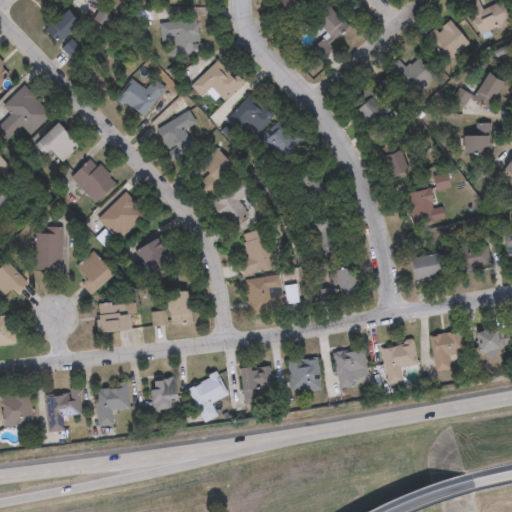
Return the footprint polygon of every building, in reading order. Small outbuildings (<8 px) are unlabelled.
[(287,18),(278,0),(304,0),(308,8),(287,18)] [(476,0),(479,8),(500,0),(503,0),(511,22),(474,34),(464,3),(473,0),(476,0)] [(324,36),(308,19),(324,5),(345,28),(327,45),(329,47),(318,57),(310,49),(324,36)] [(46,30),(68,7),(82,21),(59,43),(46,30)] [(105,25),(94,19),(101,7),(112,13),(105,25)] [(199,18),(202,52),(178,54),(176,36),(162,37),(160,22),(199,18)] [(446,62),(426,43),(445,22),(466,41),(446,62)] [(71,56),(62,47),(70,38),(80,47),(71,56)] [(403,68),(418,57),(432,78),(407,96),(387,68),(397,60),(403,68)] [(219,94),(210,102),(193,83),(220,59),(242,83),(224,100),(219,94)] [(0,81),(0,60),(10,71),(0,81)] [(486,108),(467,97),(462,106),(451,99),(457,88),(471,96),(484,73),(500,83),(486,108)] [(143,116),(118,95),(133,78),(146,89),(154,79),(165,89),(143,116)] [(0,129),(0,123),(11,113),(2,104),(23,85),(49,112),(30,131),(23,123),(8,137),(0,129)] [(347,104),(365,85),(388,107),(370,126),(347,104)] [(274,115),(257,132),(246,121),(237,130),(225,119),(251,93),(274,115)] [(197,122),(186,129),(194,144),(174,156),(157,128),(189,109),(197,122)] [(51,149),(46,155),(35,145),(58,122),(80,143),(62,160),(51,149)] [(282,160),(264,146),(281,124),(299,138),(282,160)] [(461,154),(461,135),(467,135),(467,126),(488,126),(488,154),(461,154)] [(404,169),(381,161),(389,139),(412,147),(404,169)] [(239,168),(211,196),(199,184),(210,173),(198,161),(215,145),(239,168)] [(0,170),(8,163),(0,154),(0,170)] [(511,180),(499,170),(511,155),(511,180)] [(71,177),(91,157),(117,182),(97,203),(71,177)] [(294,174),(316,167),(324,194),(302,200),(294,174)] [(229,227),(211,200),(245,178),(253,190),(239,199),(248,214),(229,227)] [(449,179),(449,187),(436,187),(436,180),(449,179)] [(417,224),(412,191),(432,188),(437,221),(417,224)] [(146,213),(119,240),(98,218),(125,191),(146,213)] [(0,192),(12,197),(2,232),(0,231),(0,192)] [(321,249),(303,230),(329,206),(338,215),(326,227),(334,236),(321,249)] [(60,227),(59,269),(35,268),(36,232),(51,233),(51,226),(60,227)] [(242,234),(265,228),(274,267),(242,275),(239,259),(247,257),(242,234)] [(138,248),(162,237),(174,263),(150,274),(138,248)] [(462,273),(456,253),(485,246),(490,266),(462,273)] [(93,295),(81,283),(87,278),(75,267),(91,250),(115,272),(93,295)] [(417,278),(414,257),(440,252),(444,273),(417,278)] [(12,288),(1,299),(0,298),(0,267),(7,260),(29,282),(17,293),(12,288)] [(363,292),(344,297),(336,271),(354,265),(363,292)] [(270,288),(273,310),(249,313),(245,279),(279,275),(280,287),(270,288)] [(285,302),(285,284),(297,284),(298,302),(285,302)] [(170,289),(190,289),(190,322),(170,322),(170,289)] [(98,303),(130,302),(130,330),(99,331),(98,303)] [(152,324),(152,311),(166,311),(166,324),(152,324)] [(0,345),(0,315),(12,314),(15,344),(0,345)] [(510,327),(510,349),(473,349),(473,327),(510,327)] [(445,355),(447,368),(432,370),(427,335),(458,331),(461,353),(445,355)] [(382,346),(414,341),(418,364),(402,366),(404,380),(388,383),(382,346)] [(365,348),(368,376),(355,377),(356,385),(338,387),(334,352),(365,348)] [(288,360),(318,358),(321,389),(291,391),(288,360)] [(270,365),(272,401),(244,403),(242,367),(270,365)] [(188,386),(217,373),(226,395),(212,401),(218,415),(203,421),(188,386)] [(155,410),(150,381),(175,376),(181,405),(155,410)] [(95,386),(128,385),(129,409),(113,409),(114,424),(97,424),(95,386)] [(44,392),(80,390),(81,414),(63,416),(64,430),(47,432),(44,392)] [(3,426),(3,394),(31,394),(31,426),(3,426)]
